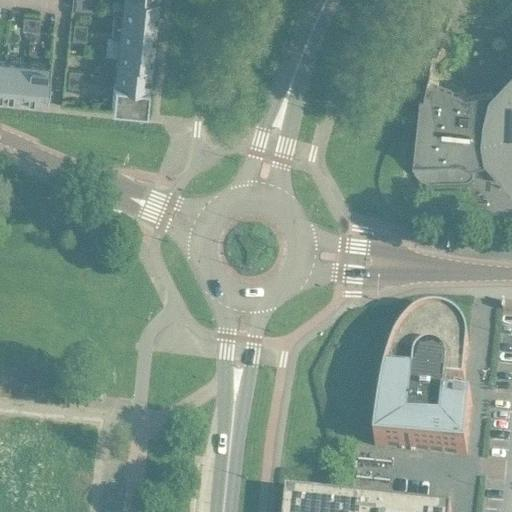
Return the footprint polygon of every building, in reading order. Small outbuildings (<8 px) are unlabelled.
[(121,0),(120,14),(154,17),(156,0),(121,0)] [(118,37),(152,40),(154,17),(120,14),(113,13),(110,38),(118,38),(118,37)] [(22,17),(21,31),(29,31),(31,18),(22,17)] [(31,18),(29,31),(38,32),(39,19),(31,18)] [(427,80),(428,79),(432,59),(436,60),(451,20),(449,19),(436,59),(431,58),(423,94),(419,94),(412,161),(412,164),(413,167),(414,170),(415,173),(417,176),(420,178),(422,180),(426,181),(429,182),(432,182),(457,181),(465,181),(466,181),(468,180),(470,178),(471,177),(472,176),(472,174),(479,176),(485,174),(492,168),(505,184),(507,185),(509,187),(511,189),(511,67),(492,89),(465,93),(458,92),(432,86),(431,80),(429,80),(427,80)] [(72,32),(85,33),(86,25),(73,24),(72,32)] [(71,40),(84,42),(85,33),(72,32),(71,40)] [(150,64),(152,40),(118,37),(118,38),(115,60),(150,64)] [(5,60),(1,95),(23,97),(27,63),(5,60)] [(150,64),(115,60),(113,83),(147,87),(150,64)] [(27,63),(23,97),(45,99),(49,65),(27,63)] [(67,79),(80,81),(81,72),(68,71),(67,79)] [(67,79),(66,87),(79,89),(80,81),(67,79)] [(113,83),(111,106),(145,110),(147,87),(113,83)] [(60,277),(64,259),(50,255),(46,274),(60,277)] [(375,432),(373,444),(465,454),(471,403),(461,402),(467,344),(467,339),(466,334),(464,329),(461,324),(458,320),(454,316),(449,314),(444,312),(439,311),(433,311),(427,312),(421,314),(416,317),(411,321),(408,323),(399,335),(393,347),(390,354),(388,361),(387,365),(385,372),(383,380),(382,384),(380,396),(378,408),(376,420),(375,432)] [(14,511),(77,511),(85,443),(21,437),(14,511)] [(449,511),(450,509),(285,492),(283,511),(449,511)]
